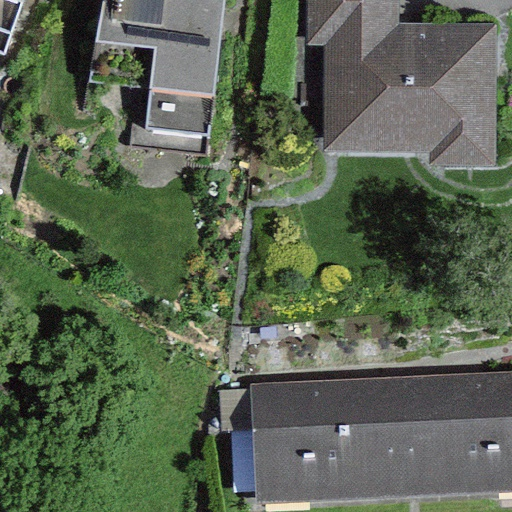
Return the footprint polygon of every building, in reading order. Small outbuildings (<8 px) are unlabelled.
[(0,0),(0,62),(4,64),(26,0),(0,0)] [(123,0),(117,88),(164,91),(161,134),(211,137),(215,89),(225,90),(231,0),(123,0)] [(400,0),(321,0),(323,46),(342,45),(345,153),(454,150),(455,169),(505,167),(501,35),(402,38),(400,0)] [(0,420),(24,434),(44,399),(0,374),(0,420)] [(511,385),(427,390),(432,495),(511,490),(511,385)] [(287,502),(432,495),(427,390),(282,397),(287,502)]
